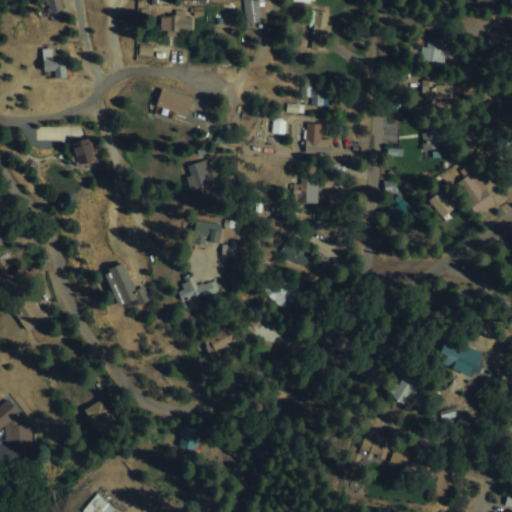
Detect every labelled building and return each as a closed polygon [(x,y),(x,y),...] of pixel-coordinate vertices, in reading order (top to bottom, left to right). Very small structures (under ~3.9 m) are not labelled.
[(44,0),(49,15),(63,11),(59,0),(44,0)] [(243,0),(245,24),(265,23),(262,0),(243,0)] [(193,34),(192,12),(160,13),(161,35),(193,34)] [(231,38),(230,13),(216,13),(216,38),(231,38)] [(311,20),(316,52),(329,50),(324,18),(311,20)] [(443,46),(421,43),(419,67),(440,69),(443,46)] [(53,59),(52,47),(42,48),(45,72),(55,70),(56,77),(67,76),(64,57),(53,59)] [(310,107),(326,107),(326,89),(310,89),(310,107)] [(329,155),(329,138),(321,138),(321,125),(304,125),(304,155),(329,155)] [(74,143),(79,166),(94,163),(89,140),(74,143)] [(213,186),(208,162),(186,166),(191,190),(213,186)] [(494,200),(469,174),(453,189),(477,215),(494,200)] [(194,241),(221,241),(221,222),(194,222),(194,241)] [(126,262),(106,270),(121,306),(137,299),(139,304),(143,302),(126,262)] [(199,285),(195,275),(192,276),(190,272),(185,275),(187,280),(184,281),(190,295),(195,293),(196,296),(202,293),(203,296),(220,288),(215,278),(199,285)] [(297,294),(282,278),(265,294),(280,309),(297,294)] [(10,307),(27,333),(47,320),(30,294),(10,307)] [(239,347),(231,327),(204,337),(212,358),(239,347)] [(415,384),(397,376),(389,395),(406,403),(415,384)] [(85,411),(96,424),(110,412),(99,399),(85,411)] [(33,437),(5,401),(0,404),(0,429),(1,429),(17,450),(33,437)] [(359,448),(385,462),(396,442),(369,428),(359,448)] [(111,511),(113,511),(100,494),(81,508),(84,511),(111,511)]
